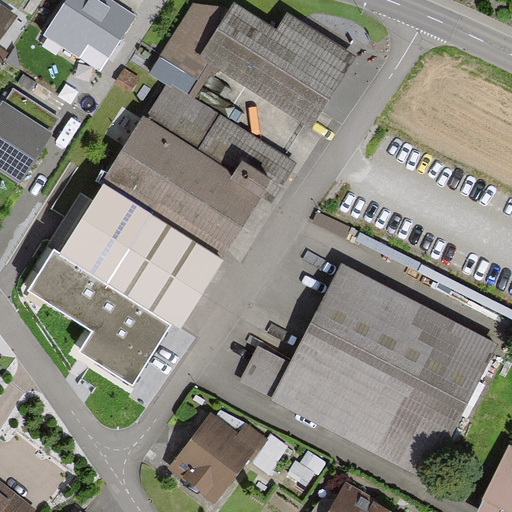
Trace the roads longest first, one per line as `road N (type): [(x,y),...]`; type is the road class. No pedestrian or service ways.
road 1 (residential): [(112,464),(140,439),(425,14)]
road 2 (residential): [(0,313),(112,464)]
